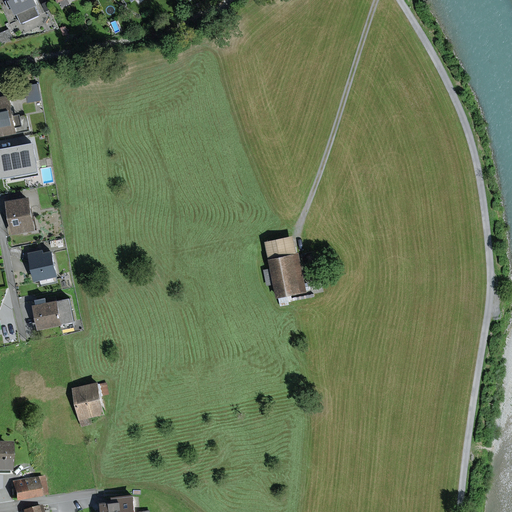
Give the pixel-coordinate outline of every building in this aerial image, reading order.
[(21,23),(40,15),(33,0),(8,0),(6,1),(9,8),(14,6),(21,23)] [(0,39),(1,43),(10,39),(7,32),(0,34),(0,39)] [(39,84),(28,86),(31,102),(42,100),(39,84)] [(8,96),(0,97),(0,133),(15,131),(13,119),(8,96)] [(28,116),(13,119),(15,131),(19,132),(30,129),(28,116)] [(34,145),(0,150),(0,152),(5,179),(39,172),(34,145)] [(18,202),(9,204),(15,231),(34,227),(29,200),(18,202)] [(294,237),(264,243),(274,301),(304,295),(294,237)] [(52,249),(31,253),(32,257),(36,279),(58,275),(52,249)] [(47,298),(37,300),(37,302),(38,305),(36,306),(41,328),(74,322),(70,299),(48,303),(47,298)] [(98,385),(73,390),(80,422),(105,417),(98,385)] [(9,444),(0,444),(0,470),(9,471),(9,444)] [(44,477),(14,482),(17,500),(47,494),(44,477)] [(115,503),(103,504),(104,511),(135,511),(133,496),(115,498),(115,503)]
